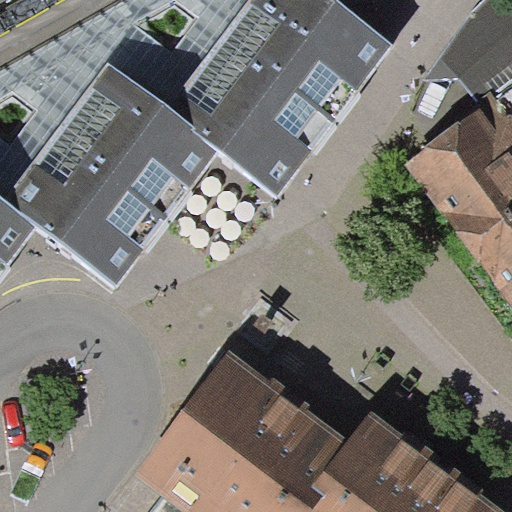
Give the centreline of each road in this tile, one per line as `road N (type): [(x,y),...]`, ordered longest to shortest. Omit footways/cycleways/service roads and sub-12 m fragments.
road 1 (residential): [(302,213),(470,390),(511,421)]
road 2 (residential): [(133,418),(302,213)]
road 3 (residential): [(449,0),(302,213)]
road 4 (residential): [(133,418),(128,365),(101,334),(80,324),(38,323),(17,330),(0,354)]
